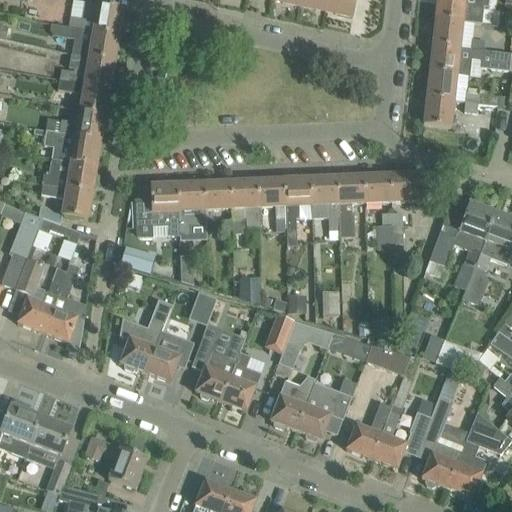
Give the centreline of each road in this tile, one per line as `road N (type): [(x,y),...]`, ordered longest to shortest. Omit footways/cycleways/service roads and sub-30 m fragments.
road 1 (residential): [(383,132),(152,140),(133,136),(131,121),(150,25),(158,20),(389,64)]
road 2 (residential): [(402,511),(194,432)]
road 3 (residential): [(84,390),(106,217)]
road 4 (residential): [(511,180),(406,151),(383,132)]
